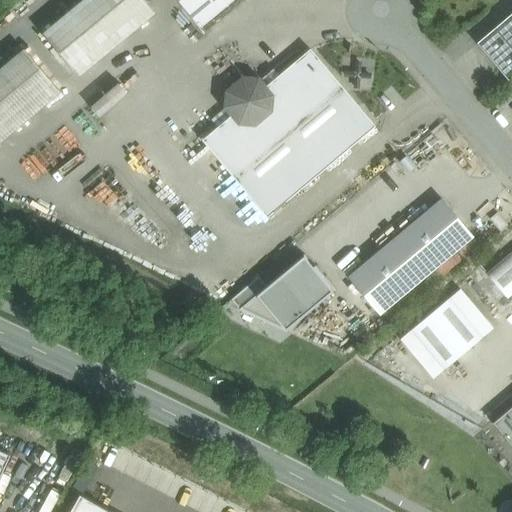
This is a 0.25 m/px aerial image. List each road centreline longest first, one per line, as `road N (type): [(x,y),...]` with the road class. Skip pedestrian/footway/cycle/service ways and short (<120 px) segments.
road 1 (tertiary): [(0,333),(365,511)]
road 2 (unknown): [(259,233),(239,270),(217,279),(122,249),(57,213)]
road 3 (residential): [(387,9),(511,160)]
road 4 (unknown): [(149,106),(57,213)]
